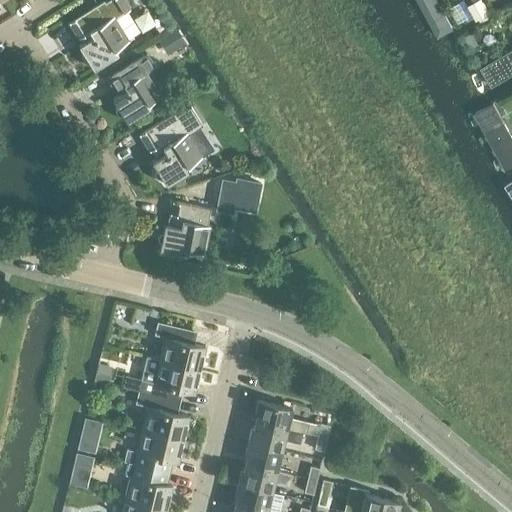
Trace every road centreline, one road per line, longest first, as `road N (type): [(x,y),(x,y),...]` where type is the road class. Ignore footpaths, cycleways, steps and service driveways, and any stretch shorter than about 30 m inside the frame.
road 1 (track): [(217,0),(413,328),(423,357),(391,394)]
road 2 (tertiary): [(246,301),(327,346),(511,498)]
road 3 (residential): [(105,272),(123,192),(18,29)]
road 4 (residential): [(195,511),(246,301)]
road 5 (tertiary): [(105,272),(246,301)]
